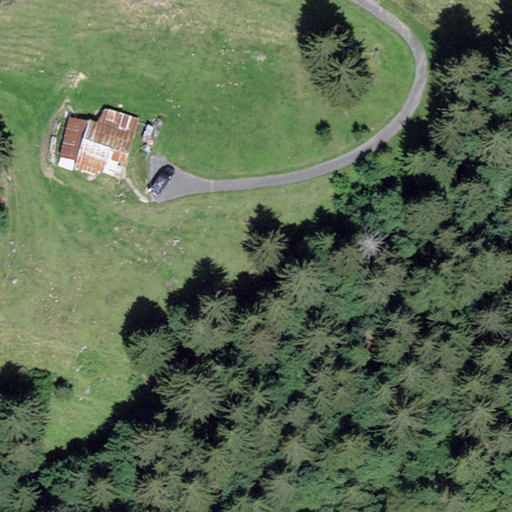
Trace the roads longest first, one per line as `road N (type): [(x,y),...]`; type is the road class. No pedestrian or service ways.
road 1 (unclassified): [(360,0),(403,29),(419,54),(417,93),(392,129),(311,173),(170,188)]
road 2 (track): [(0,88),(29,105),(51,181),(139,207),(170,188)]
